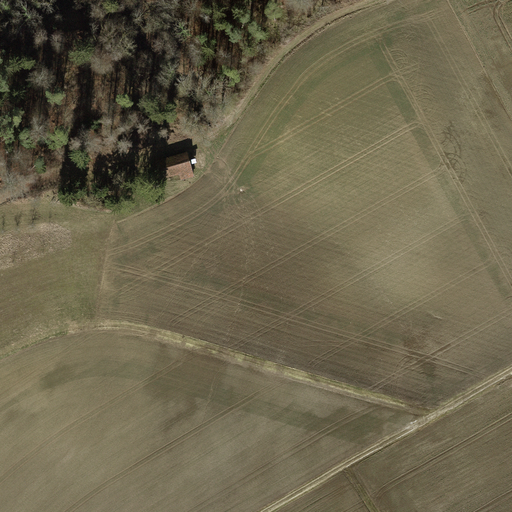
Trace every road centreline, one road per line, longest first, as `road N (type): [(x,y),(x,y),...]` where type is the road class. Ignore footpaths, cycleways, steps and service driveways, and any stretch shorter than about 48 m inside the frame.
road 1 (track): [(0,366),(70,338),(155,335),(428,415)]
road 2 (track): [(0,198),(91,159),(199,136),(231,113),(286,44),(373,0)]
road 3 (track): [(268,511),(511,367)]
road 4 (track): [(511,112),(454,0)]
